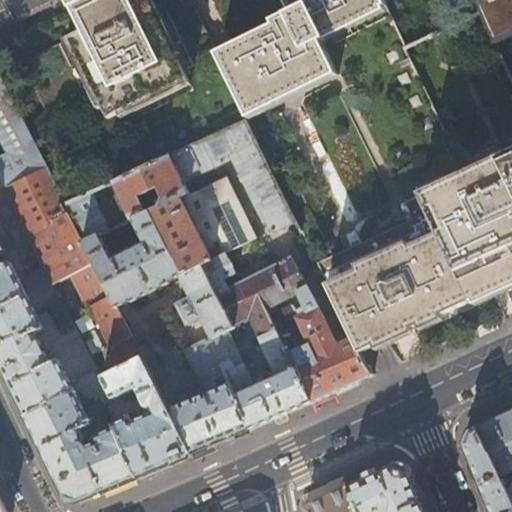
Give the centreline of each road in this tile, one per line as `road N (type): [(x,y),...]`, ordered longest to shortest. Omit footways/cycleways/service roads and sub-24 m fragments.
road 1 (secondary): [(413,399),(270,463)]
road 2 (secondary): [(270,463),(158,511)]
road 3 (residential): [(413,399),(459,511)]
